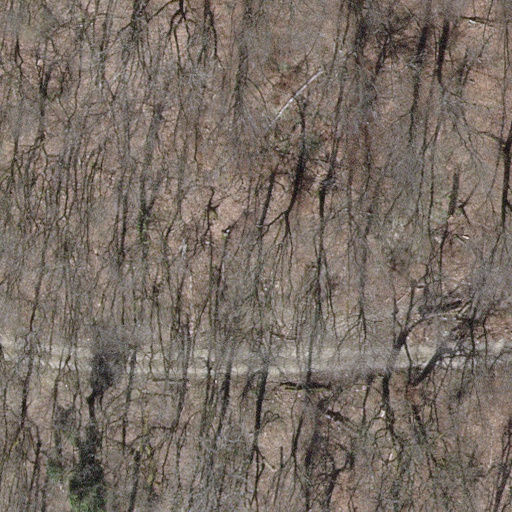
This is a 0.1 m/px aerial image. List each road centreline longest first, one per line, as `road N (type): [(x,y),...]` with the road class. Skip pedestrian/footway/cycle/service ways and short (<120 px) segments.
road 1 (track): [(511,342),(241,360),(0,335)]
road 2 (track): [(241,360),(511,268)]
